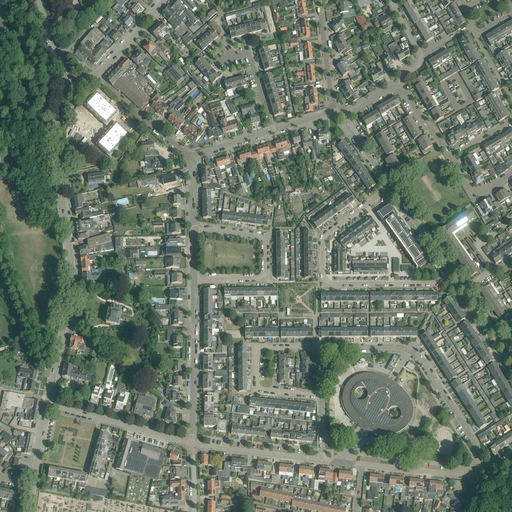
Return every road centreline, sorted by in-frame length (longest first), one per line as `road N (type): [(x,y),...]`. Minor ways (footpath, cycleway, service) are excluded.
road 1 (tertiary): [(48,404),(71,291),(55,149),(65,83)]
road 2 (residential): [(395,186),(322,239),(325,280),(435,281),(458,271)]
road 3 (residential): [(320,346),(395,346),(417,356),(472,436),(475,471)]
road 4 (residential): [(193,277),(266,277),(266,236),(192,228)]
road 5 (residential): [(193,445),(193,277)]
road 6 (residential): [(320,396),(255,386),(259,347),(320,346)]
road 7 (residential): [(192,155),(94,72)]
road 8 (residential): [(320,459),(193,445)]
